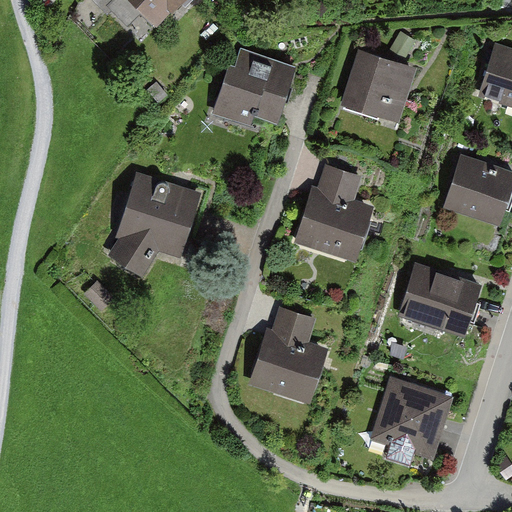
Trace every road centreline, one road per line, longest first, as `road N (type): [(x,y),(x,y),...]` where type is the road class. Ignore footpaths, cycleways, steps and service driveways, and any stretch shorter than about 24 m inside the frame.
road 1 (track): [(0,419),(13,283),(46,121),(42,70),(19,0)]
road 2 (residential): [(461,497),(511,349)]
